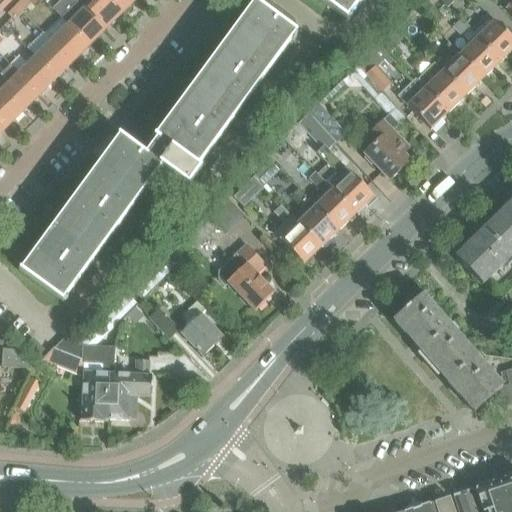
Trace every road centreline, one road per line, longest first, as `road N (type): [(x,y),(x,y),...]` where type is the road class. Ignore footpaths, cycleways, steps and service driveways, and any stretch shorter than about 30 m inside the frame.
road 1 (secondary): [(511,134),(465,166),(290,342)]
road 2 (residential): [(0,188),(186,0)]
road 3 (residential): [(289,511),(352,496),(368,476),(511,428)]
road 4 (unknown): [(340,42),(232,165)]
road 5 (secondary): [(0,478),(135,476)]
